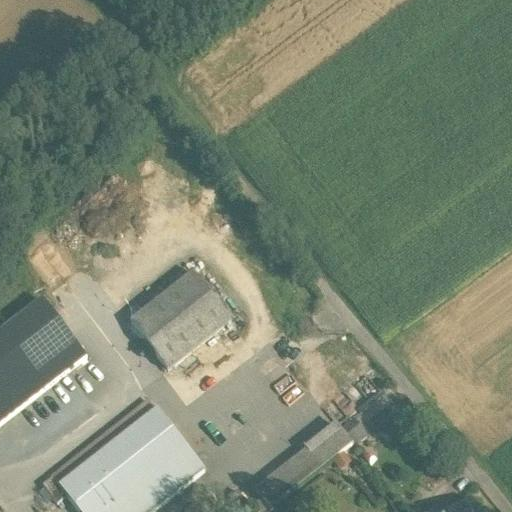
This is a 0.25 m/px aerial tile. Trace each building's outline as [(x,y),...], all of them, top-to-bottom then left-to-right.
[(69,278),(77,269),(56,250),(49,259),(69,278)] [(40,270),(61,288),(69,279),(48,261),(40,270)] [(194,277),(131,326),(167,373),(231,324),(194,277)] [(42,304),(0,337),(0,428),(86,361),(42,304)] [(157,412),(59,490),(66,500),(75,511),(154,511),(205,473),(157,412)] [(337,427),(306,452),(322,471),(353,448),(337,427)] [(306,452),(255,492),(261,500),(271,511),(322,471),(306,452)] [(59,490),(51,481),(42,488),(57,507),(66,500),(59,490)] [(270,511),(271,511),(261,500),(253,506),(257,511),(270,511)] [(457,511),(476,511),(470,504),(470,503),(457,511)]
